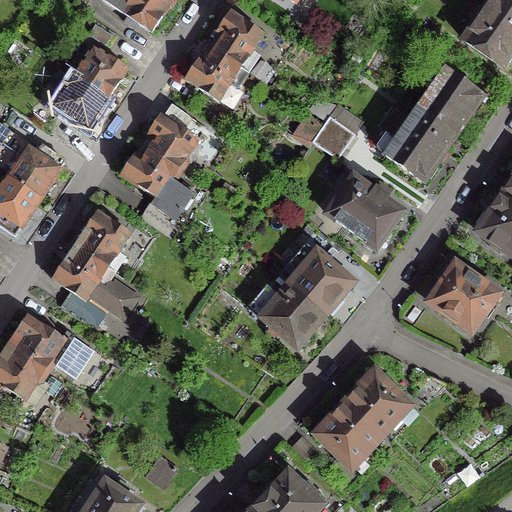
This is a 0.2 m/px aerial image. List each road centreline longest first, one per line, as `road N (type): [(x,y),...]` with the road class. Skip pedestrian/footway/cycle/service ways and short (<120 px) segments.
road 1 (residential): [(205,0),(0,309)]
road 2 (residential): [(511,116),(361,329)]
road 3 (residential): [(361,329),(194,511)]
road 4 (residential): [(511,401),(361,329)]
